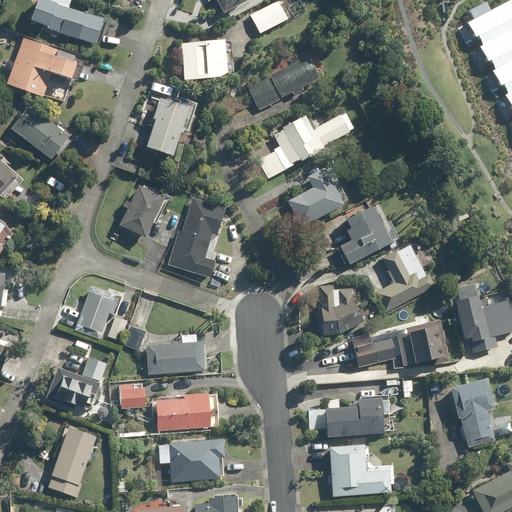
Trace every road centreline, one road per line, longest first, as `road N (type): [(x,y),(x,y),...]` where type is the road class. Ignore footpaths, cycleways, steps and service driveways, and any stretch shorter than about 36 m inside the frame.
road 1 (residential): [(158,0),(68,253)]
road 2 (residential): [(68,253),(0,445)]
road 3 (residential): [(68,253),(260,316)]
road 4 (residential): [(260,316),(283,511)]
